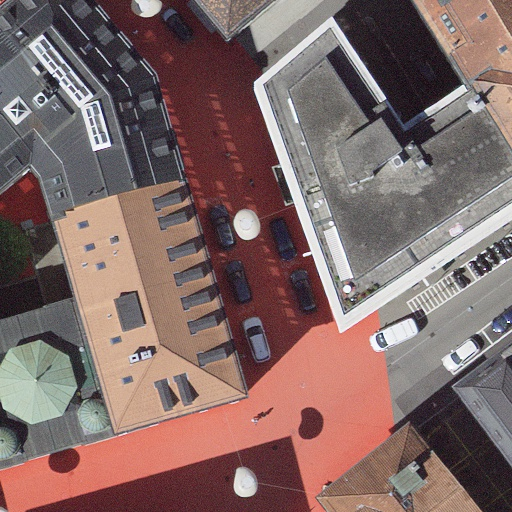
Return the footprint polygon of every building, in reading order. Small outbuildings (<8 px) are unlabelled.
[(186,220),(155,124),(51,0),(7,0),(0,7),(0,142),(13,156),(45,203),(60,256),(186,220)] [(157,0),(225,81),(323,0),(157,0)] [(462,129),(511,203),(511,0),(411,0),(387,17),(462,129)] [(247,126),(335,366),(511,247),(511,203),(462,129),(398,172),(330,71),(247,126)] [(0,142),(0,167),(13,156),(0,142)] [(214,316),(186,220),(60,256),(74,305),(111,447),(176,430),(242,412),(214,316)] [(0,472),(111,447),(74,305),(0,330),(0,472)] [(511,363),(460,403),(511,467),(511,363)] [(320,505),(326,511),(468,511),(412,441),(372,469),(320,505)]
